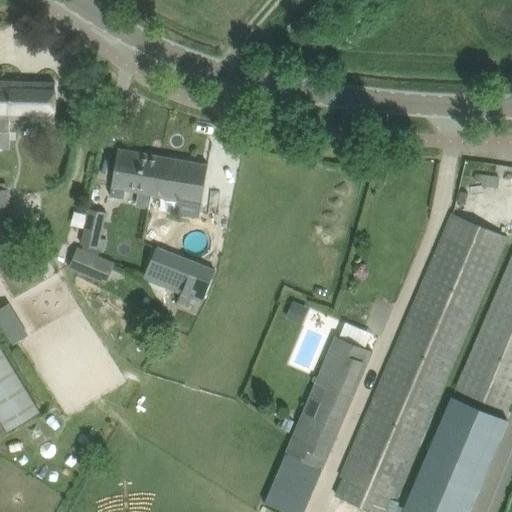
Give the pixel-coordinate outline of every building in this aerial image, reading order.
[(0,131),(8,132),(9,119),(54,120),(55,103),(55,83),(0,81),(0,131)] [(0,147),(9,147),(9,132),(8,132),(0,131),(0,147)] [(151,194),(158,156),(118,149),(111,187),(112,187),(110,196),(123,198),(124,189),(151,194)] [(158,156),(151,194),(177,199),(174,212),(199,217),(208,165),(158,156)] [(0,187),(0,259),(5,260),(5,252),(8,252),(8,251),(10,187),(0,187)] [(105,250),(108,240),(102,237),(107,212),(89,207),(81,243),(105,250)] [(347,479),(339,498),(371,511),(385,511),(391,498),(397,500),(508,238),(451,213),(340,476),(347,479)] [(157,247),(145,277),(203,300),(215,270),(157,247)] [(105,282),(113,264),(78,249),(70,267),(105,282)] [(511,257),(457,387),(508,409),(511,399),(511,257)] [(293,303),(288,315),(303,321),(308,309),(293,303)] [(5,306),(0,308),(0,323),(13,345),(24,338),(5,306)] [(286,453),(265,502),(289,511),(304,511),(323,469),(365,370),(373,351),(365,348),(339,337),(336,335),(328,354),(286,453)] [(0,419),(7,431),(40,411),(0,345),(0,419)] [(397,505),(394,511),(468,511),(475,497),(508,419),(453,396),(407,505),(405,508),(397,505)]
